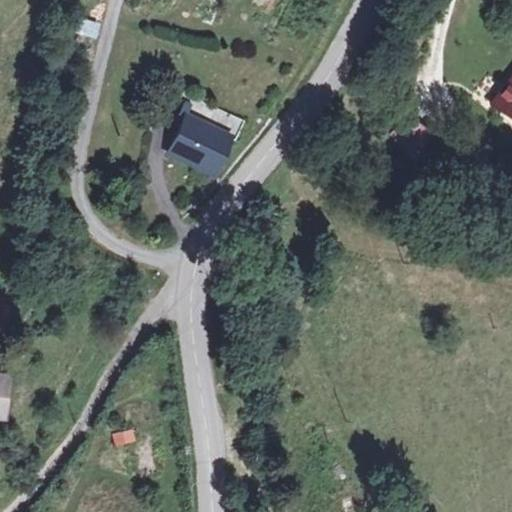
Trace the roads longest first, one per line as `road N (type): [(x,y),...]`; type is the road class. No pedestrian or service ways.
road 1 (residential): [(189,277),(109,240),(73,199),(75,159),(116,0)]
road 2 (tertiary): [(189,277),(194,237),(275,134),(359,0)]
road 3 (tertiary): [(207,511),(189,277)]
